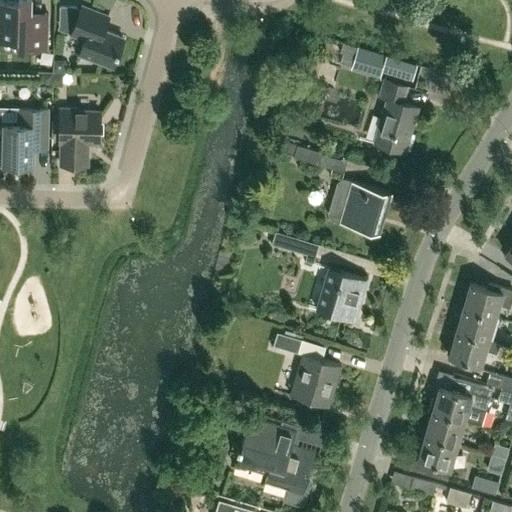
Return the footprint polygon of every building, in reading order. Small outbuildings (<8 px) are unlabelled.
[(18,48),(47,49),(48,25),(34,25),(34,22),(31,19),(31,0),(0,0),(0,50),(0,51),(15,51),(18,48)] [(85,38),(80,53),(113,65),(123,37),(103,29),(108,14),(82,4),(71,33),(85,38)] [(357,59),(386,68),(391,51),(362,42),(357,59)] [(404,150),(418,106),(402,101),(407,85),(384,79),(379,96),(387,98),(374,141),(404,150)] [(47,108),(19,107),(18,123),(4,123),(3,163),(19,163),(23,168),(28,164),(32,164),(32,137),(47,137),(47,108)] [(76,107),(60,107),(59,140),(61,140),(61,164),(87,165),(87,149),(85,149),(85,141),(99,141),(100,111),(76,110),(76,107)] [(321,151),(297,143),(293,156),(344,170),(346,160),(321,152),(321,151)] [(392,191),(351,179),(345,178),(338,181),(329,212),(333,219),(339,221),(380,233),(392,191)] [(275,230),(271,243),(295,250),(299,238),(275,230)] [(354,319),(367,277),(328,265),(316,307),(354,319)] [(485,285),(469,281),(462,305),(495,315),(499,303),(508,306),(511,290),(511,288),(486,281),(485,285)] [(488,338),(495,315),(462,305),(455,328),(488,338)] [(281,328),(280,332),(277,331),(273,344),(298,352),(302,338),(303,334),(281,328)] [(488,339),(488,338),(455,328),(448,353),(481,363),(485,349),(496,352),(499,342),(488,339)] [(328,405),(341,363),(303,352),(290,394),(328,405)] [(492,369),(511,373),(511,360),(496,356),(492,369)] [(511,376),(489,370),(486,381),(511,388),(511,376)] [(511,402),(511,388),(486,381),(486,382),(501,387),(498,398),(511,402)] [(438,383),(431,407),(464,417),(468,402),(485,407),(489,393),(472,388),(470,393),(438,383)] [(457,441),(464,417),(431,407),(424,431),(457,441)] [(303,491),(315,449),(286,440),(290,427),(250,415),(238,457),(260,464),(269,466),(265,480),(303,491)] [(445,479),(457,441),(424,431),(416,456),(413,455),(409,468),(445,479)] [(491,453),(505,457),(509,446),(494,442),(491,453)] [(505,458),(490,454),(485,472),(500,476),(505,458)] [(475,474),(471,486),(495,493),(499,481),(498,481),(475,474)] [(433,494),(436,482),(413,475),(410,487),(433,494)] [(456,503),(460,489),(450,486),(446,501),(456,503)] [(470,492),(460,489),(456,503),(466,506),(470,492)] [(229,501),(225,511),(253,511),(254,509),(229,501)]
